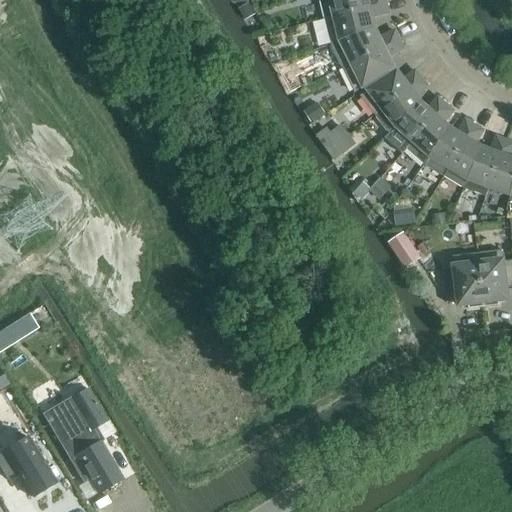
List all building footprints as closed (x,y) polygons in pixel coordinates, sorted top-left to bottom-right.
[(320,0),(325,19),(369,8),(369,9),(375,8),(375,7),(386,4),(385,0),(320,0)] [(246,4),(237,9),(243,20),(253,14),(246,4)] [(386,4),(375,7),(375,8),(377,16),(388,13),(386,4)] [(369,8),(325,19),(331,45),(374,29),(369,9),(369,8)] [(374,29),(331,45),(343,69),(353,64),(400,41),(395,32),(380,39),(374,29)] [(259,38),(261,47),(271,45),(268,36),(259,38)] [(353,64),(343,69),(355,93),(394,68),(388,57),(404,49),(400,41),(353,64)] [(397,73),(360,97),(375,116),(422,80),(416,72),(403,81),(397,73)] [(422,80),(375,116),(389,134),(421,104),(416,97),(428,87),(422,80)] [(439,99),(431,107),(438,113),(438,114),(446,105),(439,99)] [(305,113),(312,123),(325,114),(318,104),(305,113)] [(421,104),(389,134),(390,135),(406,149),(407,150),(436,117),(435,116),(438,113),(431,107),(428,110),(421,104)] [(436,117),(407,150),(424,165),(440,143),(450,129),(443,123),(453,112),(446,105),(438,114),(438,113),(435,116),(436,117)] [(466,121),(460,131),(468,136),(474,126),(466,121)] [(467,139),(444,177),(464,189),(475,166),(483,149),(475,144),(483,131),(474,126),(468,136),(466,139),(467,139)] [(440,143),(424,165),(425,166),(444,177),(467,139),(466,139),(450,129),(440,143)] [(318,138),(316,139),(325,152),(327,151),(337,145),(328,132),(318,138)] [(502,152),(506,141),(497,138),(493,149),(502,152)] [(511,143),(506,141),(502,152),(511,156),(511,154),(511,143)] [(333,164),(346,154),(339,145),(326,154),(333,164)] [(475,166),(464,189),(486,197),(489,188),(501,155),(483,149),(475,166)] [(511,159),(501,155),(489,188),(511,195),(511,189),(511,159)] [(370,190),(359,180),(351,190),(358,201),(359,202),(368,192),(370,190)] [(378,201),(389,189),(379,180),(370,190),(368,192),(378,201)] [(416,225),(414,210),(395,212),(397,227),(416,225)] [(453,214),(449,220),(456,223),(459,216),(453,214)] [(445,224),(444,216),(433,217),(434,225),(445,224)] [(388,242),(404,267),(420,257),(403,232),(388,242)] [(484,308),(500,306),(499,301),(508,300),(506,288),(511,287),(511,260),(503,262),(502,251),(477,254),(484,308)] [(468,305),(469,310),(484,308),(477,254),(453,257),(454,268),(442,269),(446,296),(458,294),(459,306),(468,305)] [(15,325),(0,334),(0,354),(24,340),(15,325)] [(88,388),(66,400),(74,413),(86,433),(94,428),(107,421),(88,388)] [(74,413),(50,427),(83,483),(89,480),(98,494),(122,480),(99,443),(102,442),(94,428),(86,433),(74,413)] [(28,438),(4,453),(32,499),(56,484),(28,438)]
